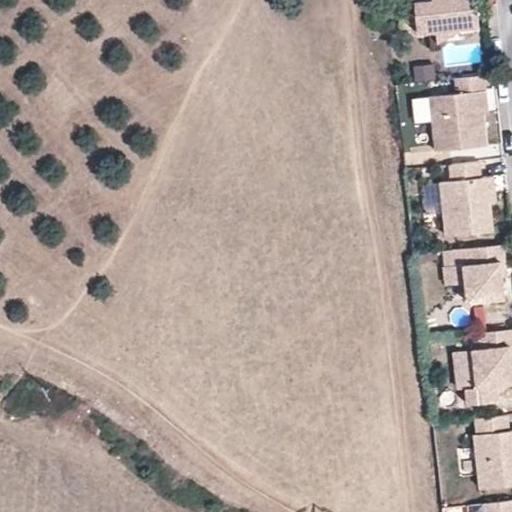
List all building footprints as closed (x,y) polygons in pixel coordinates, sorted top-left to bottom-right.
[(414,0),(413,0),(417,33),(436,30),(436,24),(460,21),(461,27),(478,25),(475,0),(414,0)] [(409,62),(411,78),(433,76),(432,60),(409,62)] [(483,112),(481,90),(486,90),(485,74),(454,77),(456,92),(429,95),(435,150),(487,144),(483,112)] [(493,230),(490,202),(487,176),(480,177),(479,161),(449,164),(451,180),(440,181),(446,235),(493,230)] [(496,201),(493,175),(487,176),(490,202),(496,201)] [(506,260),(504,244),(470,247),(472,263),(464,264),(466,284),(468,301),(505,297),(503,275),(501,261),(506,260)] [(472,263),(470,247),(445,250),(447,266),(464,264),(472,263)] [(466,284),(464,264),(447,266),(446,266),(448,286),(466,284)] [(511,362),(511,361),(510,346),(511,345),(511,329),(478,333),(480,349),(473,350),(477,386),(466,388),(468,404),(500,400),(499,393),(506,383),(511,382),(511,362)] [(511,431),(508,432),(507,416),(475,420),(477,436),(473,436),(480,489),(511,485),(511,431)] [(511,511),(511,500),(485,504),(485,511),(511,511)] [(481,511),(481,502),(468,502),(468,511),(481,511)]
